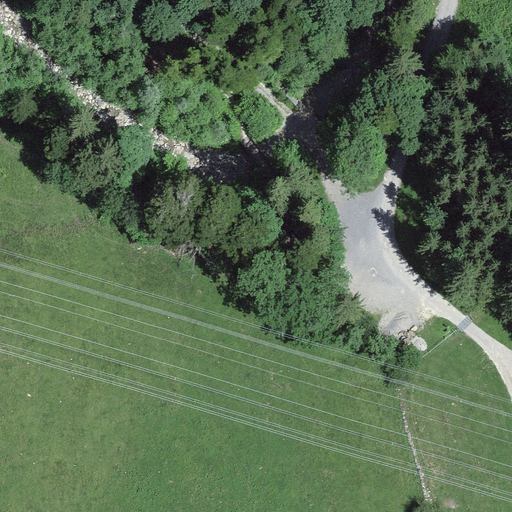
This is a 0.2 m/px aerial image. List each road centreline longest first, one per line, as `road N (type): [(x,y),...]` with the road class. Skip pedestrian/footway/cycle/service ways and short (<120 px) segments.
road 1 (track): [(384,229),(388,189),(450,0)]
road 2 (track): [(501,356),(402,271),(384,229)]
